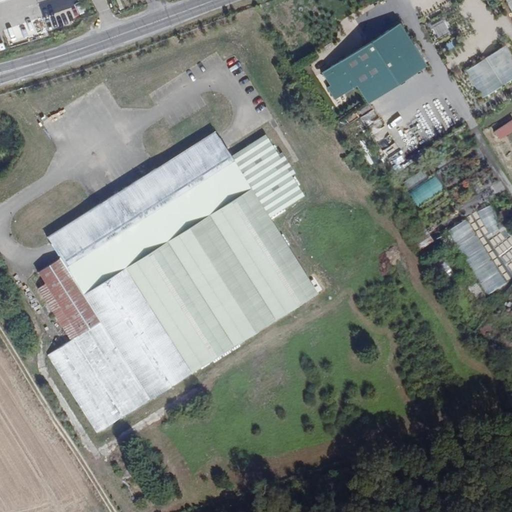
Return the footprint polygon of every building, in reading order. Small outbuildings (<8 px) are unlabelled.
[(440,41),(452,35),(445,20),(433,26),(440,41)] [(400,25),(324,72),(340,96),(358,85),(369,102),(425,67),(400,25)] [(448,52),(460,44),(456,38),(443,46),(448,52)] [(467,71),(484,96),(511,79),(511,57),(506,48),(467,71)] [(362,115),(365,122),(377,117),(374,110),(362,115)] [(380,118),(367,126),(373,135),(385,127),(380,118)] [(501,141),(511,133),(511,120),(495,131),(501,141)] [(106,442),(328,302),(279,223),(311,205),(270,138),(240,160),(231,144),(223,130),(55,236),(61,251),(66,262),(42,279),(77,346),(55,363),(106,442)] [(409,193),(416,205),(444,190),(437,177),(409,193)] [(476,213),(489,235),(505,225),(492,204),(476,213)] [(467,218),(449,229),(490,293),(507,282),(467,218)] [(421,248),(433,242),(431,237),(419,243),(421,248)]
